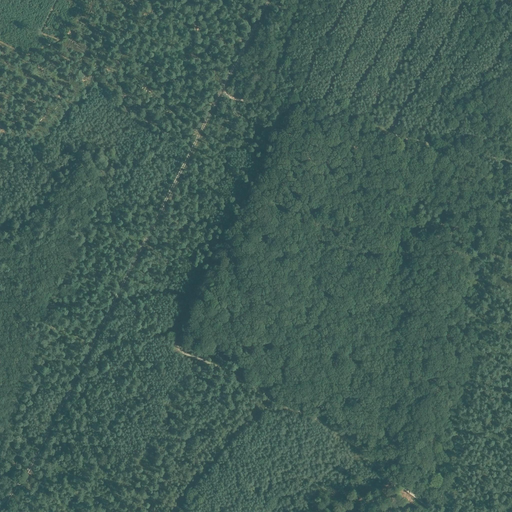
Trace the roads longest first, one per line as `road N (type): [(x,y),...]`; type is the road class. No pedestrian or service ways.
road 1 (track): [(219,94),(35,456),(0,507)]
road 2 (track): [(432,511),(335,431),(273,406),(217,453),(174,511)]
road 3 (track): [(371,460),(423,143)]
road 4 (track): [(511,161),(219,94)]
